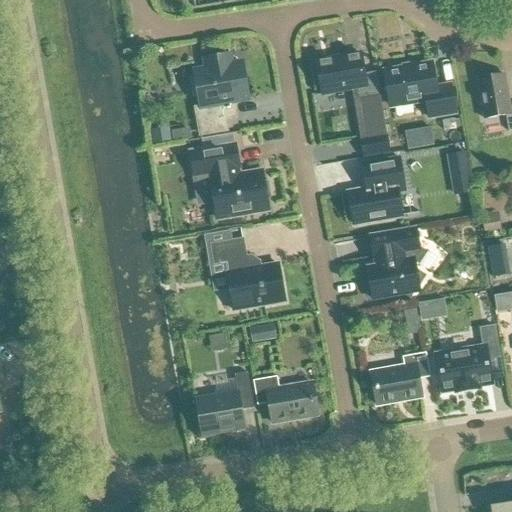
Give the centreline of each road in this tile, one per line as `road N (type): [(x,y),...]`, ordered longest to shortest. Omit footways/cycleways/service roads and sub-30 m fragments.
road 1 (residential): [(104,492),(13,0)]
road 2 (residential): [(356,453),(275,20)]
road 3 (residential): [(104,492),(356,453)]
road 4 (residential): [(275,20),(146,34),(140,0)]
road 5 (residential): [(394,0),(275,20)]
